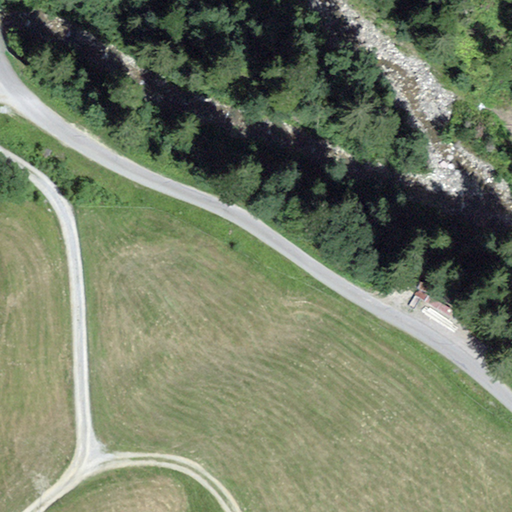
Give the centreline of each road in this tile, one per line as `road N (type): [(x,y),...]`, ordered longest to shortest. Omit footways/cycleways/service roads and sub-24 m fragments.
road 1 (unclassified): [(0,70),(26,103),(144,181),(227,209),(453,352),(511,404)]
road 2 (track): [(0,142),(57,192),(79,248),(87,472),(35,511)]
road 3 (track): [(87,472),(116,461),(165,461),(216,481),(238,511)]
